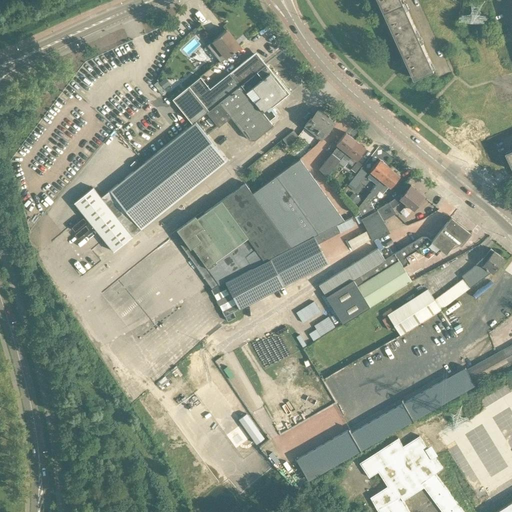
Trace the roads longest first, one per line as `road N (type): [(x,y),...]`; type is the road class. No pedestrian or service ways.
road 1 (tertiary): [(511,225),(337,79),(281,0)]
road 2 (secondary): [(40,501),(33,421),(0,297)]
road 3 (tertiary): [(0,66),(151,0)]
